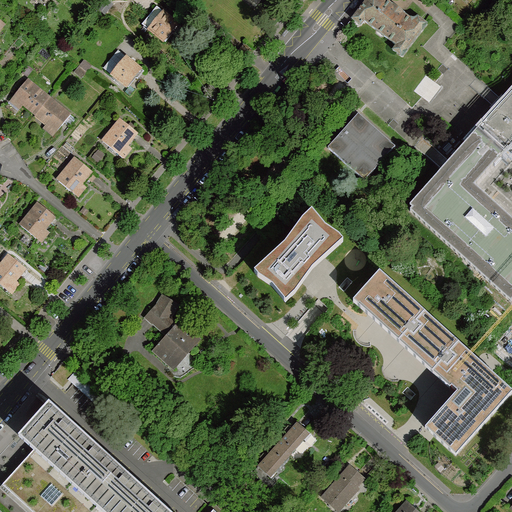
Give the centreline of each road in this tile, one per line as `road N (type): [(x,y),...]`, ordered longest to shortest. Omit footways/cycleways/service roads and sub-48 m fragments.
road 1 (residential): [(457,511),(146,234)]
road 2 (tertiary): [(340,0),(146,234)]
road 3 (tertiary): [(146,234),(0,404)]
road 4 (track): [(106,378),(255,511)]
